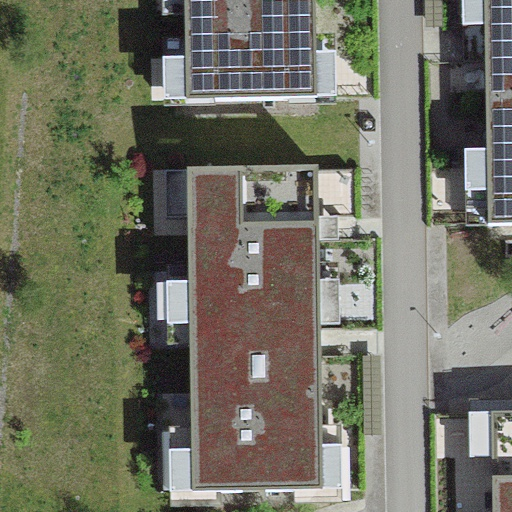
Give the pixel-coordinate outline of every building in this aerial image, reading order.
[(183,0),(185,105),(318,103),(316,0),(183,0)] [(511,0),(478,0),(479,38),(482,228),(511,227),(511,0)] [(186,181),(187,260),(309,259),(308,224),(308,180),(186,181)] [(307,338),(309,259),(187,260),(189,498),(311,497),(307,338)] [(511,511),(511,419),(489,420),(490,511),(511,511)]
